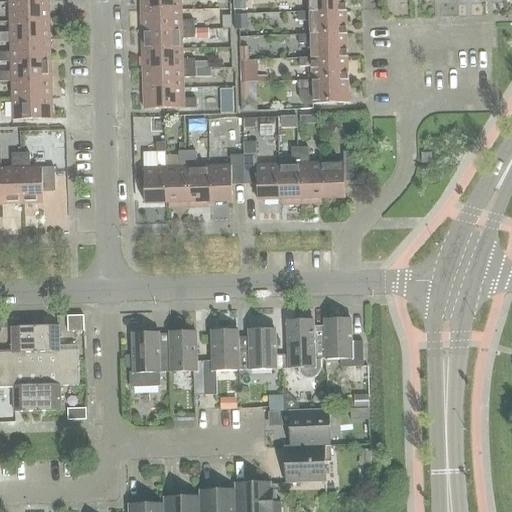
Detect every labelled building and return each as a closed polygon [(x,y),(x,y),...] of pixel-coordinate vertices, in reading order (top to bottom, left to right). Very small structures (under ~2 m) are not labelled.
[(140,0),(141,12),(181,11),(181,0),(185,0),(140,0)] [(309,0),(310,13),(346,12),(345,0),(309,0)] [(8,3),(9,22),(49,22),(48,2),(8,3)] [(246,2),(234,3),(234,11),(246,10),(246,2)] [(181,11),(141,12),(142,32),(194,30),(194,21),(181,22),(181,11)] [(310,22),(310,36),(346,35),(346,12),(310,13),(298,13),(298,22),(310,22)] [(248,15),(234,16),(234,31),(248,31),(248,15)] [(230,17),(222,17),(222,31),(230,31),(230,17)] [(10,42),(49,41),(49,22),(9,22),(9,33),(0,33),(0,43),(10,43),(10,42)] [(142,32),(142,51),(182,50),(182,39),(194,39),(194,30),(142,32)] [(209,30),(196,30),(196,40),(209,39),(209,30)] [(311,45),(311,59),(347,58),(346,35),(310,36),(298,36),(299,45),(311,45)] [(50,61),(49,41),(10,42),(10,43),(10,53),(0,53),(0,62),(10,62),(50,61)] [(248,48),(239,49),(239,62),(248,62),(248,48)] [(182,61),(182,50),(142,51),(143,71),(195,69),(195,63),(195,60),(182,61)] [(311,67),(312,81),(312,82),(348,81),(347,58),(311,59),(299,59),(299,68),(311,67)] [(11,81),(51,80),(50,61),(10,62),(10,72),(0,72),(0,82),(11,82),(11,81)] [(248,62),(239,62),(240,84),(248,84),(256,84),(255,77),(255,62),(248,62)] [(143,91),(183,89),(183,79),(195,78),(195,69),(143,71),(143,91)] [(211,70),(196,70),(196,78),(205,78),(211,78),(211,70)] [(51,100),(51,80),(11,81),(11,82),(11,101),(51,100)] [(300,102),(304,106),(348,104),(348,81),(312,82),(312,81),(300,82),(300,102)] [(248,84),(240,84),(240,97),(241,113),(256,113),(256,104),(249,97),(248,84)] [(184,100),(183,89),(143,91),(144,111),(196,109),(196,100),(184,100)] [(232,90),(220,90),(220,101),(233,101),(232,90)] [(12,121),(52,120),(51,100),(11,101),(12,121)] [(206,120),(188,121),(189,133),(206,132),(206,120)] [(159,143),(156,146),(156,153),(165,153),(165,143),(159,143)] [(256,144),(243,144),(244,156),(257,156),(256,144)] [(279,165),(280,201),(286,201),(286,206),(301,205),(300,149),(291,149),(292,165),(279,165)] [(308,149),(300,149),(301,205),(317,205),(317,200),(323,200),(322,164),(309,164),(308,149)] [(187,152),(189,209),(204,208),(204,203),(210,203),(209,167),(196,168),(196,151),(187,152)] [(173,209),(189,209),(187,152),(178,152),(179,168),(166,169),(167,204),(173,204),(173,209)] [(167,204),(166,169),(165,153),(156,153),(157,169),(153,169),(153,178),(140,178),(140,186),(141,186),(144,188),(145,205),(167,204)] [(345,183),(357,183),(356,153),(343,153),(343,163),(322,164),(323,200),(345,199),(345,183)] [(12,169),(0,170),(1,206),(22,205),(20,154),(11,155),(12,169)] [(43,204),(42,193),(55,192),(54,168),(30,169),(29,154),(20,154),(22,205),(43,204)] [(421,154),(421,164),(431,164),(431,154),(421,154)] [(209,167),(210,203),(232,203),(232,186),(244,186),(244,156),(230,156),(231,167),(209,167)] [(244,156),(244,186),(257,186),(258,202),(280,201),(279,165),(257,166),(257,156),(244,156)] [(83,317),(68,317),(68,332),(83,332),(84,332),(83,317)] [(324,328),(325,361),(340,360),(340,369),(363,368),(362,342),(351,343),(351,320),(324,321),(324,328)] [(287,322),(288,356),(276,356),(276,370),(298,370),(298,373),(301,377),(304,379),(309,381),(314,380),(318,377),(320,373),(322,369),(321,361),(325,361),(324,328),(314,328),(313,321),(287,322)] [(0,370),(36,370),(35,327),(12,328),(12,353),(0,353),(0,370)] [(58,327),(35,327),(36,370),(79,368),(78,351),(59,351),(58,327)] [(276,370),(276,356),(275,330),(248,331),(249,338),(238,338),(239,371),(276,370)] [(239,371),(238,338),(238,331),(211,332),(212,362),(204,363),(205,396),(217,396),(216,372),(239,371)] [(170,340),(171,373),(193,372),(194,396),(205,396),(204,363),(197,363),(196,333),(169,333),(170,340)] [(133,371),(133,373),(129,373),(130,389),(160,388),(160,374),(171,373),(170,340),(159,341),(159,334),(132,335),(133,360),(133,371)] [(133,371),(133,360),(122,361),(123,371),(133,371)] [(79,368),(36,370),(37,412),(60,412),(60,387),(79,386),(79,368)] [(36,370),(0,370),(0,388),(13,388),(14,413),(37,412),(36,370)] [(367,395),(354,396),(354,408),(354,410),(369,410),(369,395),(367,395)] [(220,409),(220,410),(237,410),(237,408),(237,399),(220,399),(220,409)] [(86,408),(67,409),(67,420),(67,422),(87,421),(87,408),(86,408)] [(285,448),(329,447),(328,410),(290,412),(291,447),(285,448)] [(185,417),(175,417),(175,429),(185,428),(185,417)] [(323,447),(329,447),(285,448),(286,484),(325,483),(323,447)] [(370,451),(359,451),(359,468),(371,468),(372,468),(371,451),(370,451)] [(235,511),(281,511),(281,503),(272,503),(271,484),(235,485),(234,485),(234,491),(235,491),(235,511)] [(199,498),(199,511),(235,511),(235,491),(234,491),(199,492),(199,498)] [(163,505),(164,505),(164,511),(199,511),(199,498),(164,499),(163,499),(163,505)]
